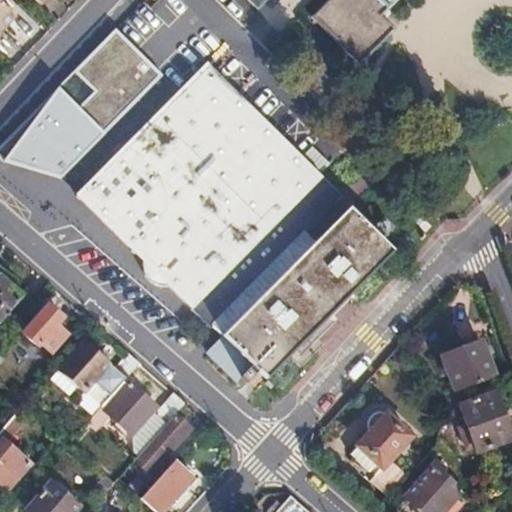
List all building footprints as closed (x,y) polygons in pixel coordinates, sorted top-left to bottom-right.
[(244,0),(256,11),(267,0),(244,0)] [(331,0),(312,20),(358,66),(393,31),(379,17),(396,0),(331,0)] [(0,30),(13,17),(0,4),(0,30)] [(114,32),(0,150),(0,162),(2,165),(60,180),(160,77),(114,32)] [(76,199),(131,252),(137,246),(144,253),(138,258),(136,269),(138,276),(141,283),(148,289),(154,290),(161,291),(169,289),(174,283),(194,304),(190,309),(210,329),(211,328),(296,242),(339,199),(203,68),(85,190),(76,199)] [(348,211),(307,252),(237,322),(222,338),(207,353),(236,382),(251,367),(265,381),(355,291),(392,254),(348,211)] [(307,252),(296,242),(211,328),(222,338),(237,322),(307,252)] [(137,246),(131,252),(138,258),(144,253),(137,246)] [(0,270),(0,320),(20,298),(8,287),(0,281),(0,274),(2,272),(0,270)] [(0,274),(0,281),(8,287),(13,282),(2,272),(0,274)] [(174,283),(169,289),(190,309),(194,304),(174,283)] [(46,308),(23,334),(36,346),(43,339),(54,348),(63,337),(53,327),(59,319),(46,308)] [(84,394),(87,391),(104,371),(108,366),(81,343),(57,371),(84,394)] [(439,357),(451,393),(491,379),(478,343),(439,357)] [(137,364),(125,355),(108,375),(120,385),(121,384),(137,364)] [(87,391),(102,404),(120,385),(108,375),(104,371),(87,391)] [(452,407),(493,389),(489,380),(448,398),(452,407)] [(102,404),(90,418),(97,424),(106,415),(130,435),(154,407),(128,384),(125,387),(121,384),(120,385),(102,404)] [(183,404),(173,396),(163,407),(159,419),(165,424),(173,416),(183,404)] [(504,424),(501,414),(494,396),(459,408),(476,453),(510,442),(504,424)] [(508,413),(501,414),(504,424),(511,422),(508,413)] [(355,448),(380,470),(388,461),(409,438),(383,415),(381,415),(375,420),(376,425),(355,448)] [(165,424),(134,461),(152,476),(164,462),(160,459),(186,428),(173,416),(165,424)] [(6,425),(0,432),(0,484),(6,490),(27,465),(3,444),(21,424),(13,417),(6,425)] [(435,439),(434,448),(451,472),(459,465),(441,440),(435,439)] [(144,503),(153,511),(160,511),(191,477),(173,461),(140,499),(144,503)] [(368,483),(387,500),(407,478),(388,461),(380,470),(368,483)] [(459,511),(461,510),(455,503),(457,499),(448,491),(452,486),(438,475),(442,471),(434,464),(403,498),(420,511),(459,511)] [(49,484),(25,511),(73,511),(77,508),(49,484)]
